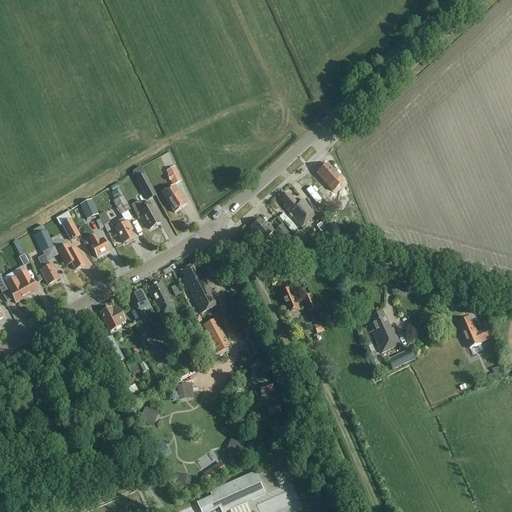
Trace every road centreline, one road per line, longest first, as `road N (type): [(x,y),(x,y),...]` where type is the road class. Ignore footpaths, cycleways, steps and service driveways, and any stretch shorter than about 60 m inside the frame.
road 1 (tertiary): [(212,225),(459,0)]
road 2 (unclassified): [(511,299),(381,266),(250,257),(212,225)]
road 3 (track): [(254,257),(279,330),(320,380),(379,511)]
road 4 (tertiary): [(0,347),(212,225)]
